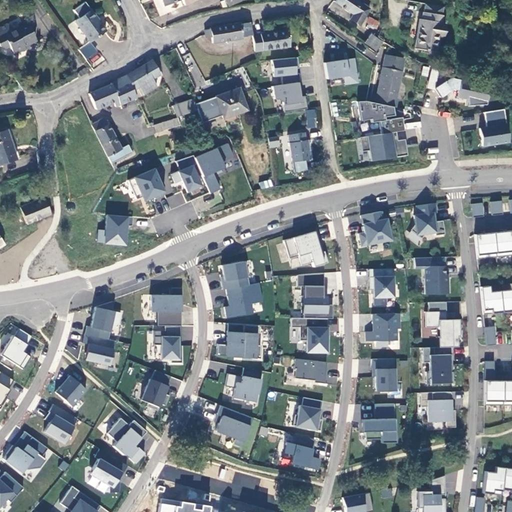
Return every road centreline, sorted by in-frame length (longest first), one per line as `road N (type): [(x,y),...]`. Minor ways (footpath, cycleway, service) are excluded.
road 1 (residential): [(462,511),(474,438),(475,330),(455,182)]
road 2 (residential): [(334,204),(348,304),(346,390),(322,511)]
road 3 (residential): [(123,511),(169,438),(202,349),(192,248)]
road 4 (unclassified): [(150,50),(194,28),(317,0)]
road 5 (residential): [(0,437),(54,350),(67,292)]
road 6 (unclassified): [(317,0),(329,149)]
road 7 (residential): [(192,248),(334,204)]
road 8 (residential): [(67,292),(192,248)]
